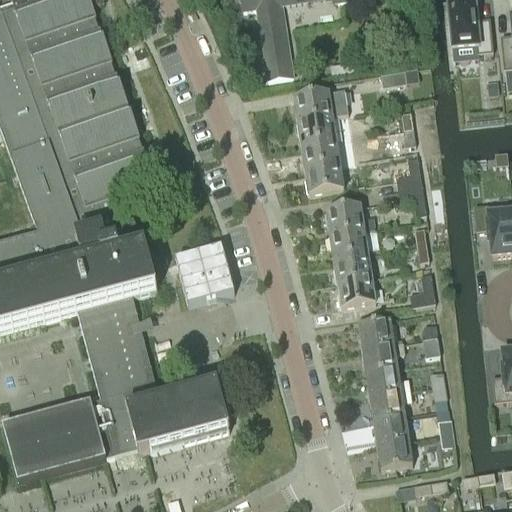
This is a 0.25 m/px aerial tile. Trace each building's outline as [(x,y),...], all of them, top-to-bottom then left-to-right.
[(356,6),(355,0),(239,0),(242,19),(256,17),(267,88),(294,84),(283,13),(333,5),(334,9),(356,6)] [(467,0),(448,0),(447,0),(452,56),(476,53),(477,60),(492,58),(489,25),(477,27),(475,4),(468,4),(467,0)] [(511,42),(500,44),(503,77),(511,76),(511,21),(509,21),(511,42)] [(382,95),(397,93),(406,91),(404,78),(380,82),(382,95)] [(345,97),(294,105),(298,130),(349,122),(345,97)] [(401,120),(403,137),(413,136),(411,119),(401,120)] [(298,130),(302,154),(337,149),(333,125),(298,130)] [(416,152),(413,136),(403,137),(405,154),(416,152)] [(302,154),(306,179),(341,173),(337,149),(302,154)] [(408,166),(411,183),(420,181),(417,165),(408,166)] [(345,196),(341,173),(306,179),(309,202),(345,196)] [(397,185),(396,185),(398,198),(399,198),(422,194),(420,181),(411,183),(397,185)] [(399,198),(398,198),(399,209),(400,209),(414,207),(424,205),(422,194),(399,198)] [(417,224),(426,222),(424,205),(414,207),(417,224)] [(511,212),(511,210),(474,214),(476,239),(488,238),(489,249),(491,249),(492,263),(511,260),(511,212)] [(326,218),(330,244),(365,239),(365,237),(375,236),(373,224),(363,226),(361,213),(326,218)] [(413,237),(416,253),(426,252),(423,235),(413,237)] [(330,244),(333,268),(369,262),(365,239),(330,244)] [(429,268),(426,252),(416,253),(418,270),(429,268)] [(333,268),(337,292),(373,287),(369,262),(333,268)] [(421,283),(423,299),(433,297),(431,282),(421,283)] [(376,310),(373,287),(337,292),(341,316),(376,310)] [(412,314),(423,312),(435,310),(433,297),(423,299),(410,301),(412,314)] [(358,332),(362,357),(394,352),(390,327),(358,332)] [(423,333),(424,346),(438,344),(436,331),(423,333)] [(438,344),(424,346),(422,346),(425,365),(440,362),(438,344)] [(362,357),(366,381),(398,376),(396,363),(405,361),(403,350),(394,352),(362,357)] [(494,410),(511,408),(511,357),(502,358),(504,372),(502,372),(503,384),(492,385),(494,410)] [(366,381),(370,405),(410,398),(408,386),(399,387),(398,376),(366,381)] [(432,381),(429,381),(432,396),(434,396),(440,395),(440,392),(445,391),(443,379),(432,381)] [(434,396),(432,396),(433,408),(436,407),(447,406),(445,391),(440,392),(440,395),(434,396)] [(370,405),(373,429),(405,424),(403,410),(412,409),(410,398),(370,405)] [(373,429),(377,452),(409,447),(405,424),(373,429)] [(439,428),(437,429),(440,444),(441,443),(447,443),(446,439),(453,438),(451,427),(439,428)] [(441,443),(440,444),(442,455),(443,455),(447,454),(454,453),(455,453),(453,438),(446,439),(447,443),(441,443)] [(412,472),(409,447),(377,452),(381,477),(412,472)] [(511,478),(511,477),(501,479),(503,495),(511,493),(511,478)] [(490,480),(477,482),(478,492),(492,490),(490,480)] [(477,482),(463,484),(465,495),(478,492),(477,482)] [(444,488),(430,490),(432,501),(446,498),(448,498),(446,488),(444,488)] [(417,493),(414,493),(416,503),(419,503),(432,501),(430,490),(417,493)]
